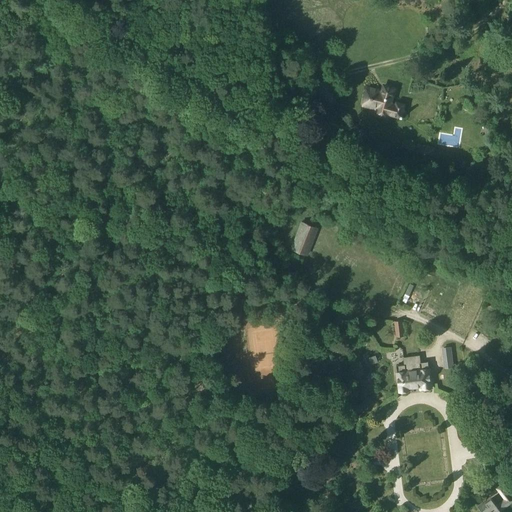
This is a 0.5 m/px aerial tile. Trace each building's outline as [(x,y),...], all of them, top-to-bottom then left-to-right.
[(368,86),(362,106),(377,110),(376,115),(387,118),(388,114),(403,118),(404,112),(403,109),(404,105),(396,103),(396,105),(391,103),(394,88),(380,85),(379,89),(368,86)] [(346,130),(340,123),(332,130),(337,136),(346,130)] [(404,140),(399,152),(408,157),(411,153),(413,153),(416,145),(404,140)] [(417,144),(415,153),(431,158),(434,148),(417,144)] [(307,256),(318,228),(302,221),(291,249),(307,256)] [(395,337),(404,336),(402,321),(393,321),(395,337)] [(379,357),(386,352),(381,346),(375,351),(379,357)] [(442,370),(449,368),(455,368),(452,346),(440,348),(442,370)] [(428,369),(428,368),(427,361),(420,362),(419,355),(403,358),(404,365),(396,366),(398,378),(397,378),(399,392),(408,391),(408,388),(422,386),(422,389),(432,388),(429,369),(428,369)] [(496,489),(505,500),(508,505),(511,502),(511,498),(501,485),(496,489)] [(480,511),(501,511),(491,499),(485,503),(488,507),(481,511),(480,511)]
